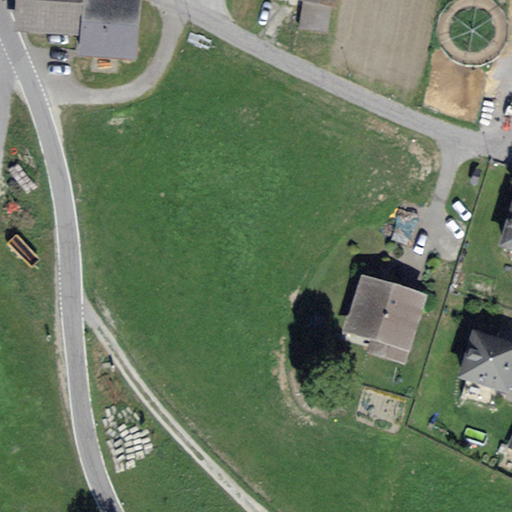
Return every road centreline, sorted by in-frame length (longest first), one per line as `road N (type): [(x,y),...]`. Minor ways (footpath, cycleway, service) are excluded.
road 1 (tertiary): [(0,19),(33,83),(59,166),(84,411),(94,471),(115,511)]
road 2 (unclassified): [(212,24),(511,157)]
road 3 (track): [(72,293),(186,442),(263,511)]
